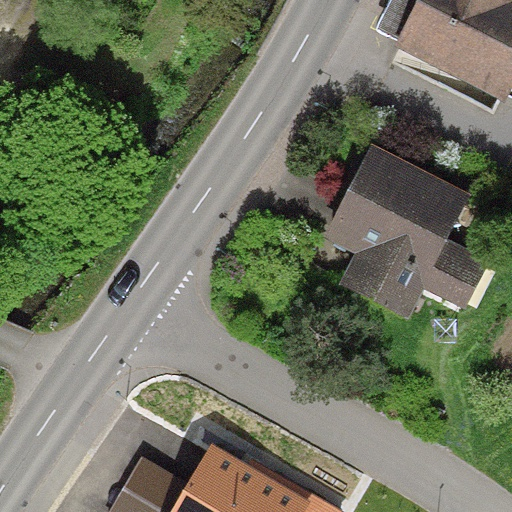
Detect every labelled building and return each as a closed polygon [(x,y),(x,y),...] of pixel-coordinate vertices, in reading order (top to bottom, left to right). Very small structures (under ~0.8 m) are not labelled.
[(391,0),(377,30),(398,40),(418,0),(391,0)] [(511,0),(418,0),(398,40),(395,46),(505,101),(511,87),(511,0)] [(372,144),(324,237),(354,253),(340,280),(409,316),(425,287),(464,308),(489,260),(447,239),(470,194),(372,144)] [(342,511),(253,459),(249,465),(212,443),(188,483),(171,511),(342,511)] [(171,511),(188,483),(142,456),(109,511),(171,511)]
